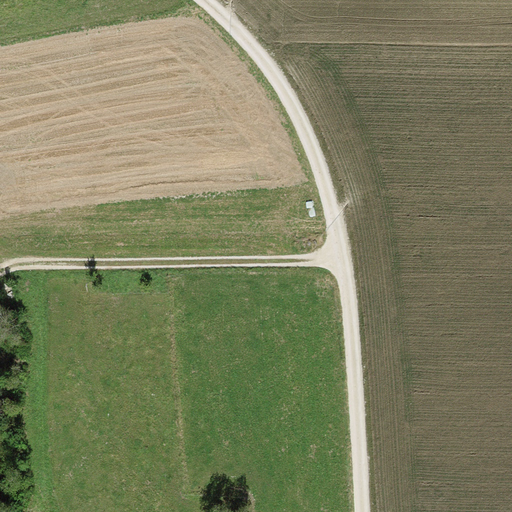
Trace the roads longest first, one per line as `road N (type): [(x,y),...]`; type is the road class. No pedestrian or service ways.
road 1 (track): [(365,511),(352,331),(314,146),(251,43),(196,0)]
road 2 (track): [(0,275),(16,268),(341,266)]
